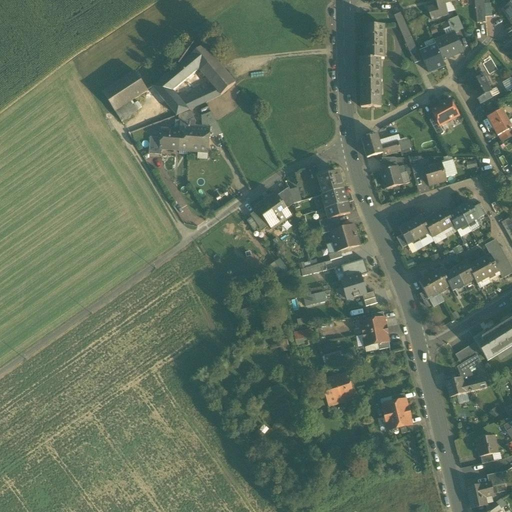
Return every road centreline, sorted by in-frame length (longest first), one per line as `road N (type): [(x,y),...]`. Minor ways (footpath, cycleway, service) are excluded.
road 1 (tertiary): [(347,142),(418,348)]
road 2 (track): [(0,371),(176,247)]
road 3 (tertiary): [(343,6),(347,142)]
road 4 (tertiary): [(418,348),(450,479)]
road 5 (residential): [(451,83),(511,196)]
